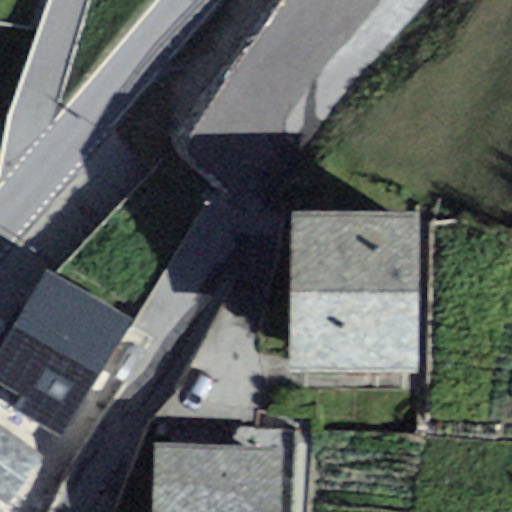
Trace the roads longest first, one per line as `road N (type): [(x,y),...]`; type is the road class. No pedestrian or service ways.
road 1 (residential): [(413,0),(331,100),(82,511)]
road 2 (tertiary): [(0,234),(201,0)]
